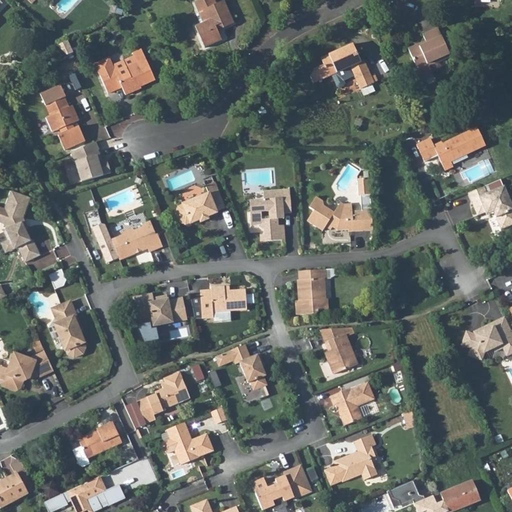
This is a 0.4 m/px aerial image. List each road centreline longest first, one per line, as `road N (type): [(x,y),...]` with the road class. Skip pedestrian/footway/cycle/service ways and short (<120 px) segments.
road 1 (residential): [(222,476),(231,460),(313,426),(275,329),(264,264)]
road 2 (residential): [(353,0),(273,43),(214,115),(141,142)]
road 3 (residential): [(0,446),(117,385),(121,360),(96,293)]
road 4 (residential): [(264,264),(383,253),(438,231),(457,272)]
road 5 (residential): [(96,293),(186,269),(264,264)]
